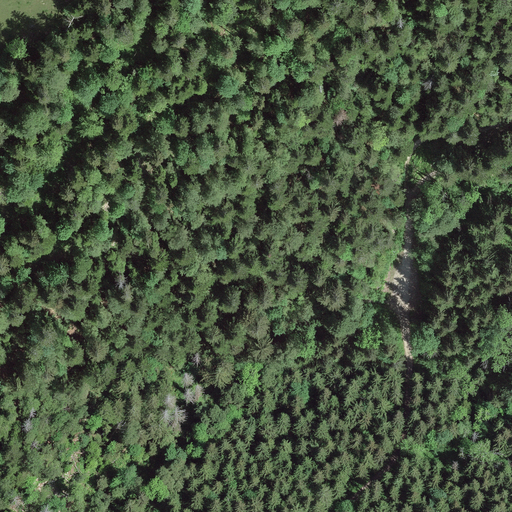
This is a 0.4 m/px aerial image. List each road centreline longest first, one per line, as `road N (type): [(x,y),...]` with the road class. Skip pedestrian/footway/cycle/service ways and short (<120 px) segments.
road 1 (track): [(410,204),(413,409),(395,451),(339,511)]
road 2 (track): [(410,204),(414,142),(463,131),(511,106)]
